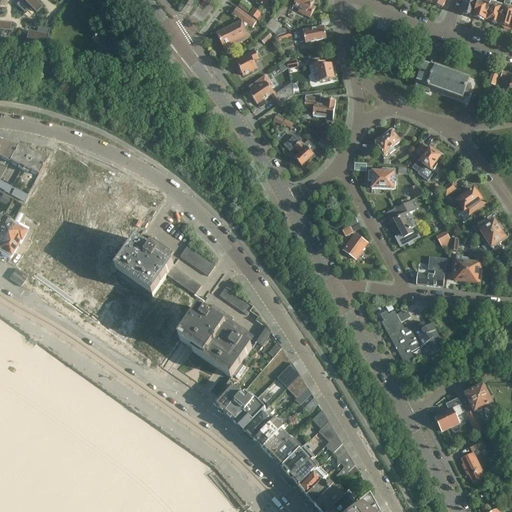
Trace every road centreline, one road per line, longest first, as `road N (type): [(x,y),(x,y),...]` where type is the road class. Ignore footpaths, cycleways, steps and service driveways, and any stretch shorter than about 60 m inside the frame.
road 1 (residential): [(394,511),(287,332),(219,237),(123,162),(0,125)]
road 2 (residential): [(0,296),(196,427),(285,511)]
road 3 (tertiary): [(284,199),(176,37)]
road 4 (residential): [(405,293),(340,165)]
road 5 (tertiary): [(404,415),(337,293)]
